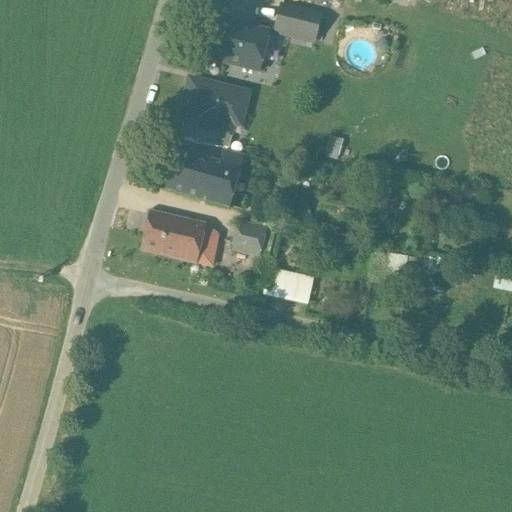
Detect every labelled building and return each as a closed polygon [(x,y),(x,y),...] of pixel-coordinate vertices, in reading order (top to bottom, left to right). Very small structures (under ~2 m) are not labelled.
[(304,13),(282,7),(275,33),(298,38),(304,13)] [(319,16),(304,13),(298,38),(312,42),(319,16)] [(237,25),(205,18),(195,56),(227,64),(237,25)] [(267,33),(237,25),(227,64),(258,72),(267,33)] [(250,93),(186,77),(177,115),(198,120),(192,144),(228,150),(234,129),(241,131),(250,93)] [(211,165),(167,151),(156,189),(200,202),(211,165)] [(242,160),(222,154),(218,167),(238,173),(242,160)] [(218,167),(211,165),(200,202),(226,210),(238,173),(218,167)] [(203,228),(186,224),(149,215),(141,250),(194,263),(203,228)] [(275,218),(253,215),(251,227),(272,231),(273,229),(275,218)] [(251,229),(240,226),(233,251),(258,258),(265,233),(251,229)] [(216,237),(203,228),(194,263),(210,267),(216,237)] [(312,281),(278,273),(270,272),(265,294),(307,302),(312,281)]
